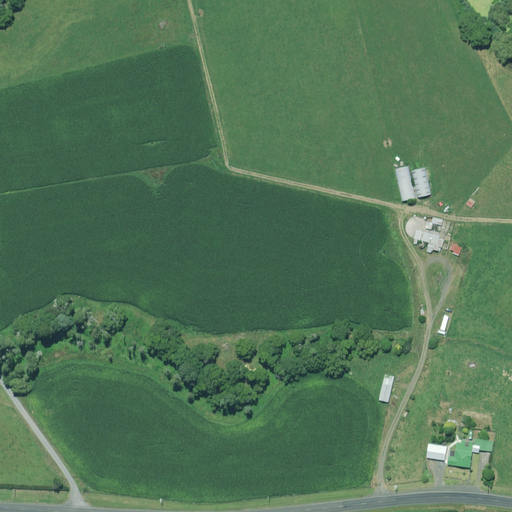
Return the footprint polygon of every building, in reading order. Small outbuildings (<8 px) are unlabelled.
[(415,199),(409,167),(396,170),(403,202),(415,199)] [(430,196),(425,169),(412,172),(418,198),(430,196)] [(419,240),(429,243),(427,253),(432,254),(433,250),(440,252),(441,247),(443,248),(445,240),(439,239),(440,236),(417,231),(415,239),(414,244),(418,245),(419,240)] [(395,377),(386,375),(379,401),(389,403),(395,377)] [(458,421),(449,419),(447,427),(456,429),(458,421)] [(475,439),(475,441),(462,439),(461,444),(458,443),(457,451),(451,450),(449,465),(471,468),(473,453),(479,453),(479,450),(493,452),(494,442),(475,439)] [(447,447),(429,445),(427,458),(445,461),(447,447)]
